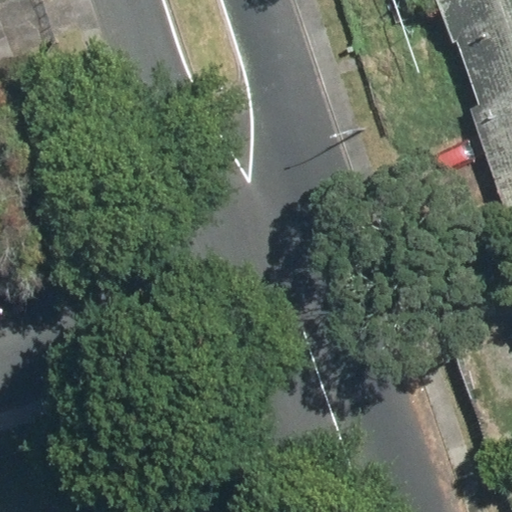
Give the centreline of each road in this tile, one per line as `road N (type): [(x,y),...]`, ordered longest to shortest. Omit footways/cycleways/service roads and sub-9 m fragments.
road 1 (residential): [(0,367),(132,336),(290,247)]
road 2 (tertiary): [(290,247),(167,71),(142,0)]
road 3 (tertiary): [(290,247),(375,511)]
road 4 (tertiary): [(253,0),(271,55),(290,247)]
